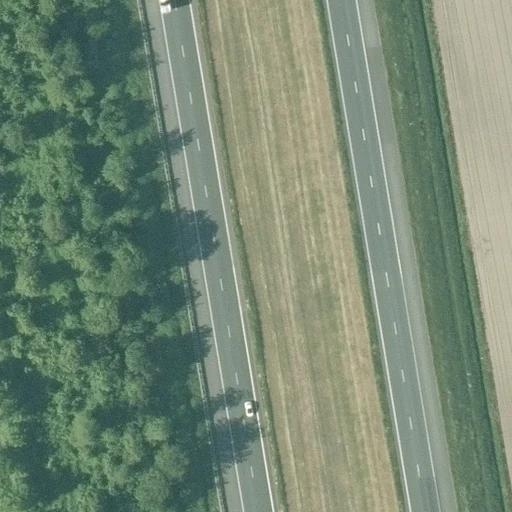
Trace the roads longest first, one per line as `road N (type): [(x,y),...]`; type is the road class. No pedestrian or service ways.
road 1 (motorway): [(424,511),(339,0)]
road 2 (motorway): [(172,0),(256,511)]
